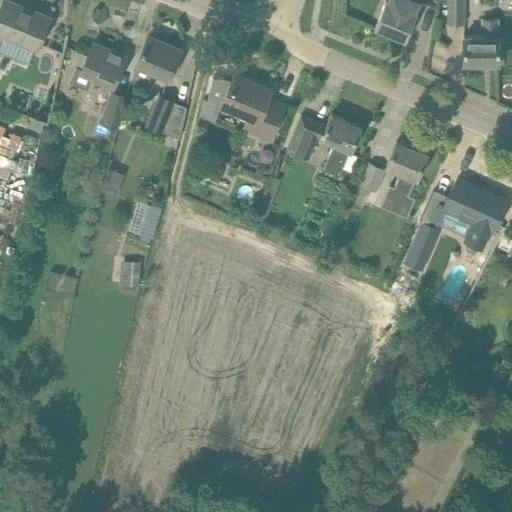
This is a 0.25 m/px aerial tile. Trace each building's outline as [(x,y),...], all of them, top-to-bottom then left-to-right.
[(0,47),(5,35),(37,48),(49,17),(34,11),(32,14),(4,3),(4,0),(3,0),(0,8),(0,47)] [(404,39),(420,1),(419,1),(419,0),(387,0),(387,2),(386,1),(375,27),(404,39)] [(448,0),(449,24),(464,24),(463,0),(448,0)] [(464,36),(464,49),(464,63),(499,63),(498,35),(497,19),(482,20),(482,36),(464,36)] [(147,35),(135,65),(131,79),(143,84),(147,83),(152,72),(170,79),(182,49),(147,35)] [(75,69),(69,82),(88,90),(93,76),(113,85),(118,75),(125,56),(92,42),(85,61),(80,71),(75,69)] [(244,127),(271,138),(281,113),(264,106),(272,88),(234,72),(231,80),(213,76),(204,116),(214,121),(221,104),(249,116),(244,127)] [(102,123),(116,127),(126,96),(112,91),(102,123)] [(147,125),(161,131),(174,101),(159,95),(147,125)] [(326,125),(301,115),(285,151),(307,160),(317,137),(334,145),(323,171),(339,178),(351,152),(350,151),(361,126),(331,114),(326,125)] [(0,123),(0,171),(15,173),(22,127),(0,123)] [(401,171),(394,186),(389,184),(381,205),(408,216),(416,197),(409,194),(416,178),(426,154),(396,141),(386,165),(401,171)] [(203,162),(191,158),(188,166),(200,170),(203,162)] [(369,162),(360,185),(376,191),(385,168),(369,162)] [(115,168),(107,165),(103,178),(116,182),(118,175),(115,168)] [(280,178),(271,175),(256,214),(266,218),(280,178)] [(445,207),(437,223),(467,237),(466,240),(467,241),(465,244),(466,248),(474,252),(477,250),(479,246),(481,247),(490,227),(493,228),(498,219),(506,200),(468,183),(457,179),(445,207)] [(38,195),(36,206),(45,207),(47,197),(38,195)] [(146,203),(137,233),(152,237),(161,208),(146,203)] [(410,250),(424,257),(437,227),(423,220),(410,250)] [(122,260),(122,282),(139,283),(140,260),(122,260)]
